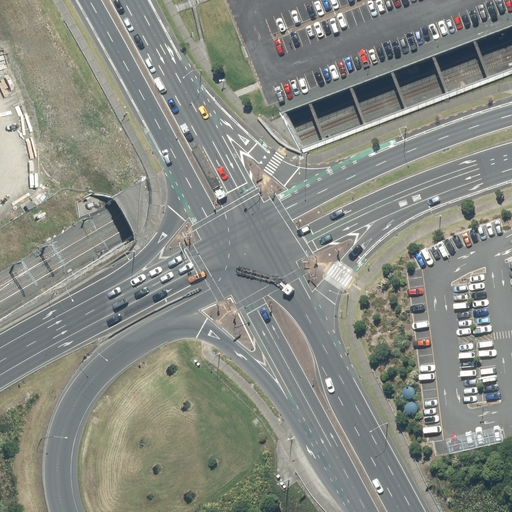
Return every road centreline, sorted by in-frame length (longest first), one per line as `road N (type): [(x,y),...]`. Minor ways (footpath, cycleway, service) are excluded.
road 1 (motorway): [(167,324),(109,362),(72,408),(59,447),(62,511)]
road 2 (secondary): [(187,178),(88,0)]
road 3 (secondary): [(316,333),(408,511)]
road 4 (primary): [(328,186),(511,115)]
road 5 (primary): [(430,193),(336,276),(316,333)]
road 6 (primary): [(430,193),(276,260)]
road 7 (motorway): [(91,311),(163,236),(187,178)]
road 8 (motorway): [(302,407),(212,335),(167,324)]
road 9 (secondary): [(199,113),(291,175),(328,186)]
road 10 (motorway): [(91,311),(220,243)]
road 11 (secondary): [(302,407),(240,280)]
road 12 (secondary): [(135,0),(199,113)]
road 13 (secondary): [(199,113),(256,222)]
road 14 (secondary): [(361,511),(302,407)]
